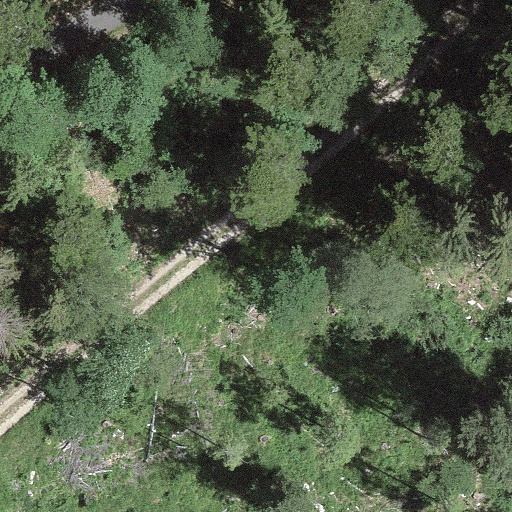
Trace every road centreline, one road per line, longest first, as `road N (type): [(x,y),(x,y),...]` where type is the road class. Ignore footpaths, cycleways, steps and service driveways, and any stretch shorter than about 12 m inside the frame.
road 1 (track): [(464,0),(393,81),(0,419)]
road 2 (unclassified): [(150,0),(0,77)]
